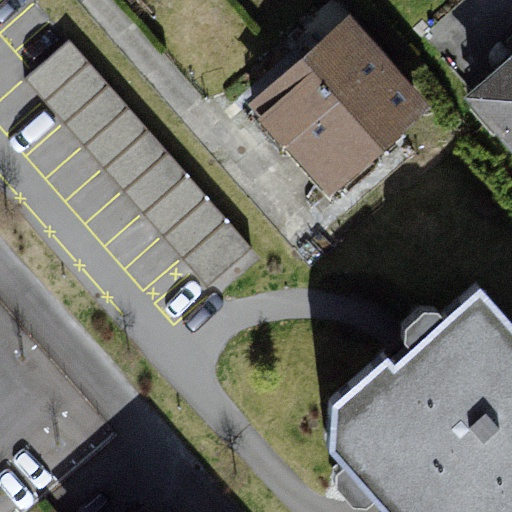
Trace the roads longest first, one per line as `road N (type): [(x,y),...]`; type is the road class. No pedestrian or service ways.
road 1 (residential): [(0,261),(213,511)]
road 2 (unknown): [(96,0),(251,171),(289,201)]
